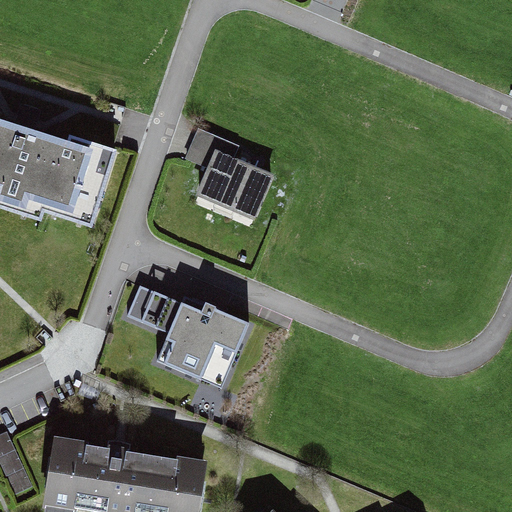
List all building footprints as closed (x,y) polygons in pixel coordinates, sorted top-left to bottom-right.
[(0,213),(92,242),(119,157),(0,119),(0,213)] [(202,210),(255,230),(273,180),(220,160),(202,210)] [(161,371),(225,396),(252,333),(188,306),(184,316),(141,297),(131,325),(172,345),(161,371)] [(8,427),(0,429),(0,462),(3,472),(22,465),(8,427)] [(48,511),(196,511),(203,473),(59,449),(48,511)]
